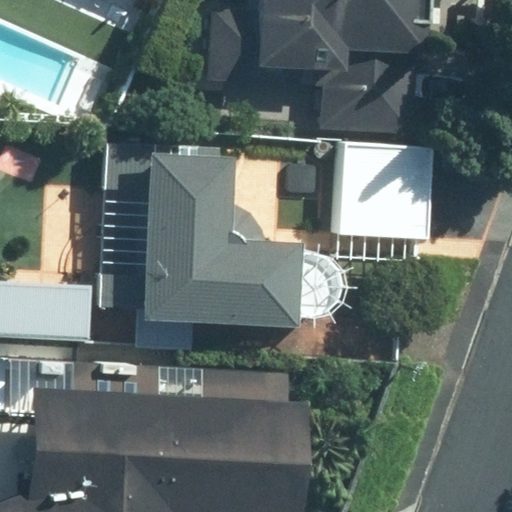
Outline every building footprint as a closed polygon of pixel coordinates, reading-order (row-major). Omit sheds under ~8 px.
[(252,0),(252,5),(207,2),(203,76),(318,82),(315,123),(415,129),(421,0),(252,0)] [(338,132),(332,227),(426,232),(432,138),(338,132)] [(133,301),(133,308),(288,317),(293,231),(222,227),(227,147),(142,142),(135,266),(97,264),(95,299),(133,301)] [(0,331),(83,335),(85,288),(0,283),(0,331)] [(0,511),(167,511),(168,507),(273,511),(291,511),(298,391),(24,377),(19,480),(0,487),(0,511)]
